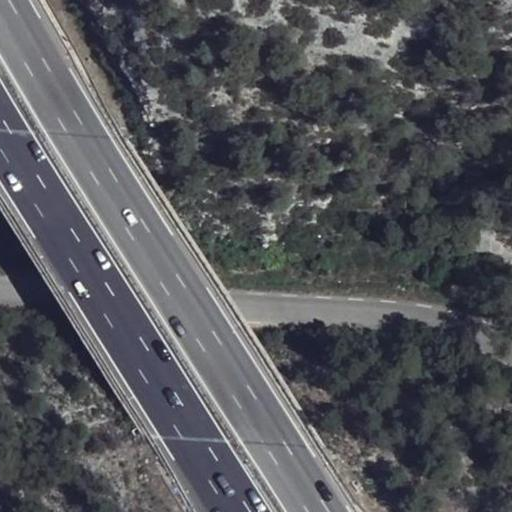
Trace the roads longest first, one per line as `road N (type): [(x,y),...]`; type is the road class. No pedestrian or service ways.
road 1 (motorway): [(317,511),(1,0)]
road 2 (tertiary): [(0,284),(366,297),(453,315),(511,343)]
road 3 (motorway): [(0,123),(233,511)]
